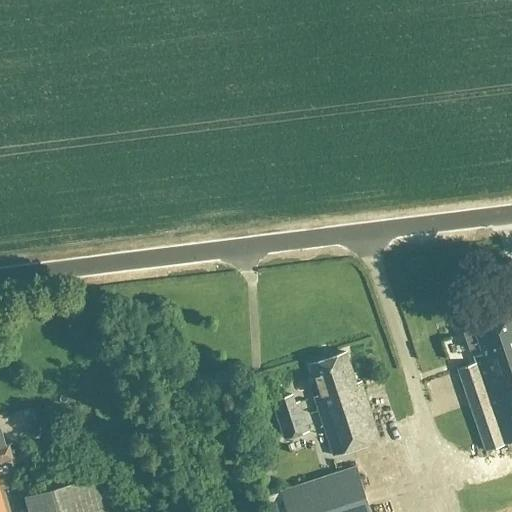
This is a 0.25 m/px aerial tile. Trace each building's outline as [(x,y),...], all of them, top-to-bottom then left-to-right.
[(475,363),(457,369),(485,452),(511,443),(511,314),(474,328),(475,329),(464,333),(469,349),(480,346),(483,353),(473,357),(475,363)] [(317,396),(313,397),(333,457),(379,442),(360,382),(355,384),(345,352),(307,365),(317,396)] [(278,409),(274,410),(283,440),(307,432),(298,402),(294,403),(291,395),(275,401),(278,409)] [(0,511),(4,511),(0,494),(0,461),(11,458),(8,446),(0,447),(0,511)] [(370,511),(356,468),(280,492),(286,511),(370,511)] [(113,511),(103,474),(25,496),(29,511),(113,511)]
